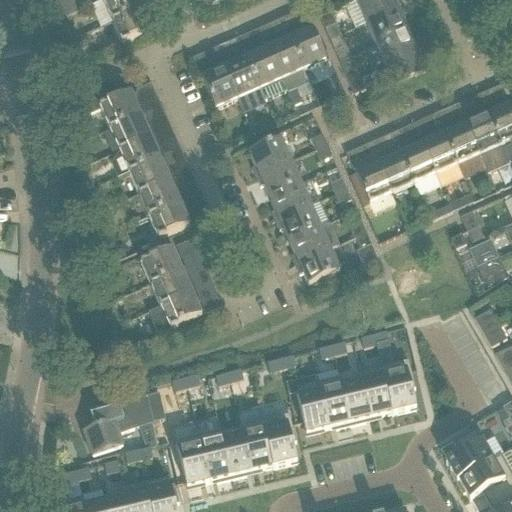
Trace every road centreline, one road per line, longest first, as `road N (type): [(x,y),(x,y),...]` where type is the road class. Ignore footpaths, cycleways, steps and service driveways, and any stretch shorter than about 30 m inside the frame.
road 1 (unclassified): [(5,511),(43,289),(41,194),(21,85)]
road 2 (residential): [(283,281),(234,303),(205,238),(231,227),(160,65)]
road 3 (residential): [(332,147),(462,90),(466,74)]
road 4 (residential): [(21,85),(160,65)]
road 5 (residential): [(284,511),(303,498),(414,472)]
